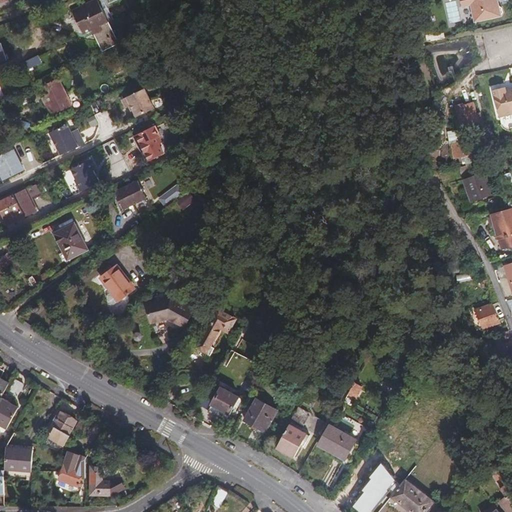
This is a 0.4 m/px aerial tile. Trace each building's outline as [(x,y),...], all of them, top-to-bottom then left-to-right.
[(100,51),(115,44),(94,0),(92,0),(71,11),(78,25),(82,34),(89,30),(100,51)] [(499,8),(496,6),(494,6),(493,0),(457,0),(459,7),(468,5),(472,22),(498,17),(498,15),(500,13),(499,8)] [(31,48),(43,48),(44,26),(33,26),(31,48)] [(28,59),(26,53),(18,57),(20,63),(28,59)] [(36,57),(16,67),(19,74),(40,64),(36,57)] [(43,84),(45,88),(57,82),(55,79),(43,84)] [(57,82),(45,88),(48,94),(42,96),(45,102),(42,104),(44,108),(47,107),(48,109),(51,114),(68,106),(57,82)] [(511,87),(508,89),(508,92),(504,92),(503,90),(503,87),(491,90),(496,116),(511,112),(511,87)] [(151,109),(141,89),(118,100),(122,108),(128,105),(134,117),(151,109)] [(33,100),(30,93),(14,101),(18,108),(33,100)] [(477,126),(479,126),(476,114),(474,115),(471,103),(461,106),(462,109),(455,111),(460,125),(465,123),(466,126),(468,133),(478,130),(477,126)] [(71,140),(64,125),(47,133),(59,156),(65,152),(82,144),(78,136),(71,140)] [(161,154),(157,145),(158,141),(156,137),(159,135),(154,125),(134,135),(147,161),(161,154)] [(10,137),(5,126),(0,128),(5,139),(10,137)] [(480,157),(477,142),(451,147),(453,163),(480,157)] [(0,181),(21,171),(11,150),(0,155),(0,181)] [(102,179),(89,154),(62,167),(75,192),(82,189),(102,179)] [(478,163),(456,167),(463,186),(470,206),(491,199),(478,163)] [(143,199),(134,181),(112,192),(115,198),(114,199),(117,204),(118,203),(120,209),(143,199)] [(158,198),(165,206),(184,192),(177,183),(158,198)] [(32,212),(21,191),(0,201),(0,208),(2,211),(8,224),(32,212)] [(180,211),(193,201),(186,192),(173,202),(180,211)] [(491,218),(494,227),(500,244),(502,250),(511,246),(511,222),(508,211),(491,217),(491,218)] [(144,221),(142,218),(134,224),(136,228),(144,221)] [(86,251),(72,223),(60,229),(51,233),(65,261),(86,251)] [(0,269),(2,271),(12,263),(4,253),(0,256),(0,269)] [(104,284),(110,293),(117,302),(131,290),(113,267),(99,278),(104,284)] [(35,285),(30,278),(25,282),(30,289),(35,285)] [(117,302),(110,293),(106,296),(107,303),(112,304),(117,302)] [(191,314),(167,298),(144,304),(149,321),(164,318),(169,321),(182,329),(191,314)] [(497,326),(491,308),(471,311),(474,330),(497,326)] [(199,353),(204,355),(217,331),(225,335),(232,323),(212,312),(205,325),(206,325),(193,349),(199,353)] [(508,341),(506,335),(500,337),(502,343),(508,341)] [(506,353),(504,346),(492,349),(494,357),(506,353)] [(385,375),(379,389),(391,394),(397,380),(385,375)] [(18,399),(25,386),(17,382),(10,395),(18,399)] [(350,407),(358,390),(351,386),(342,403),(350,407)] [(225,423),(237,400),(220,390),(207,413),(221,421),(225,423)] [(263,433),(275,412),(254,400),(250,407),(246,406),(243,411),(246,413),(241,421),(253,428),(263,433)] [(0,428),(5,431),(17,410),(13,408),(0,401),(0,428)] [(300,428),(307,415),(296,409),(289,422),(300,428)] [(67,435),(76,419),(68,414),(66,416),(62,414),(57,411),(52,420),(54,421),(51,427),(67,435)] [(83,433),(86,427),(78,423),(74,429),(83,433)] [(292,459),(305,435),(287,425),(274,449),(286,455),(292,459)] [(342,460),(353,441),(327,426),(316,446),(337,457),(342,460)] [(60,447),(67,435),(51,427),(45,438),(60,447)] [(2,471),(28,471),(29,450),(24,449),(3,449),(2,471)] [(504,477),(511,475),(511,452),(501,454),(504,477)] [(79,476),(83,476),(84,461),(85,456),(80,455),(77,454),(77,455),(65,453),(64,457),(63,457),(58,480),(77,484),(79,476)] [(411,511),(420,511),(430,499),(387,466),(375,481),(383,487),(391,493),(390,495),(396,500),(411,511)] [(122,487),(117,479),(108,482),(100,481),(100,468),(94,468),(88,468),(89,494),(108,495),(122,487)] [(511,511),(511,494),(503,481),(497,484),(501,489),(502,491),(499,493),(504,500),(497,505),(501,511),(511,511)] [(223,493),(215,487),(208,504),(217,507),(223,493)]
